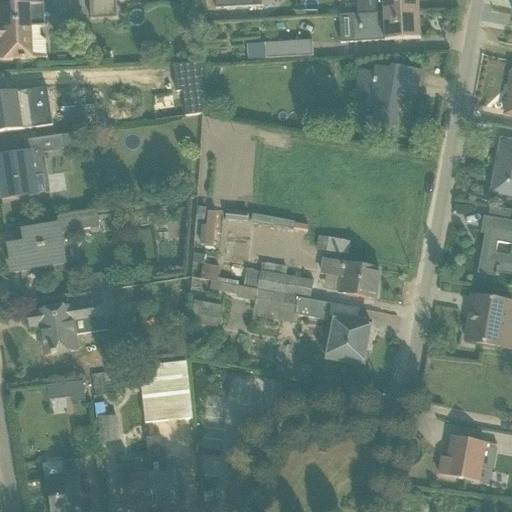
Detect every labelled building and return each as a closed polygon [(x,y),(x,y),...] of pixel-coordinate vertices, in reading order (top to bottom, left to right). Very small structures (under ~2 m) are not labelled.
[(107,0),(77,0),(77,17),(107,18),(107,0)] [(345,0),(346,12),(369,12),(369,0),(345,0)] [(416,0),(378,0),(378,11),(416,11),(416,0)] [(0,62),(29,61),(26,4),(0,4),(0,62)] [(416,11),(378,11),(378,35),(416,35),(416,11)] [(325,15),(326,43),(371,41),(370,13),(325,15)] [(297,43),(234,46),(234,60),(298,58),(297,43)] [(414,60),(372,55),(365,114),(392,117),(396,86),(410,88),(414,60)] [(511,73),(507,73),(501,121),(511,122),(511,73)] [(0,132),(19,130),(14,90),(0,91),(0,132)] [(511,139),(493,137),(487,185),(511,188),(511,139)] [(0,199),(35,195),(29,152),(0,155),(0,199)] [(191,247),(205,247),(203,213),(190,214),(191,247)] [(511,221),(487,218),(480,266),(511,271),(511,221)] [(6,276),(63,266),(56,222),(15,229),(17,241),(1,244),(6,276)] [(330,257),(331,243),(303,242),(302,256),(330,257)] [(381,282),(344,276),(314,270),(312,284),(323,285),(320,299),(340,302),(376,309),(381,282)] [(293,278),(247,273),(241,325),(281,330),(282,322),(316,327),(318,311),(301,309),(304,279),(293,278)] [(509,343),(511,327),(511,298),(479,292),(470,335),(509,343)] [(106,333),(102,302),(21,312),(24,334),(36,332),(39,358),(76,353),(74,337),(106,333)] [(351,371),(360,330),(322,322),(313,363),(351,371)] [(175,359),(125,366),(133,429),(182,422),(175,359)] [(79,382),(82,419),(90,418),(88,392),(89,392),(88,381),(79,382)] [(33,400),(68,402),(69,385),(34,383),(33,400)] [(104,440),(102,419),(83,420),(85,442),(104,440)] [(484,441),(444,437),(440,480),(481,483),(484,441)] [(150,511),(176,507),(171,470),(145,473),(150,511)] [(50,511),(83,511),(77,471),(45,476),(50,511)] [(138,511),(150,511),(145,473),(118,477),(122,511),(138,511)]
